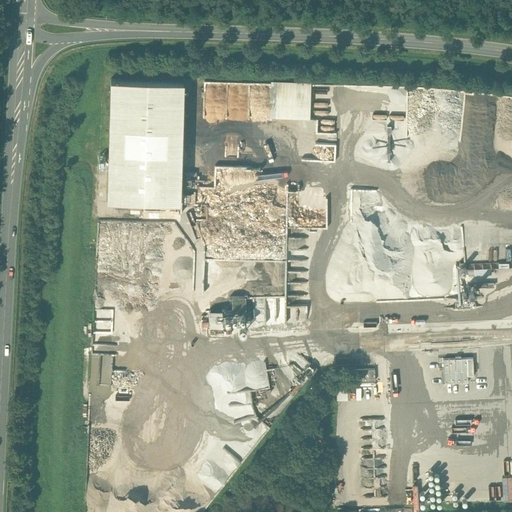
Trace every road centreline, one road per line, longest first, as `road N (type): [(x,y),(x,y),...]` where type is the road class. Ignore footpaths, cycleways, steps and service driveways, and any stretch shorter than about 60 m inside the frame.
road 1 (tertiary): [(84,30),(276,34),(511,53)]
road 2 (primary): [(18,90),(0,410)]
